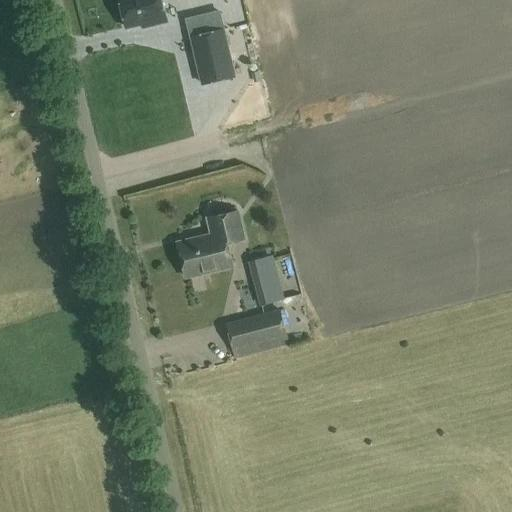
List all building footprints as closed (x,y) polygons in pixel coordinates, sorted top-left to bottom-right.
[(162,0),(120,0),(128,29),(143,25),(144,29),(168,23),(162,0)] [(226,29),(194,36),(205,83),(237,76),(226,29)] [(175,113),(175,135),(190,135),(189,112),(175,113)] [(216,233),(179,242),(187,277),(234,266),(228,243),(245,239),(238,211),(210,218),(210,219),(213,219),(216,233)] [(270,257),(254,261),(259,277),(274,273),(270,257)] [(278,280),(296,275),(290,257),(273,262),(278,280)] [(280,310),(227,324),(234,349),(287,335),(280,310)]
